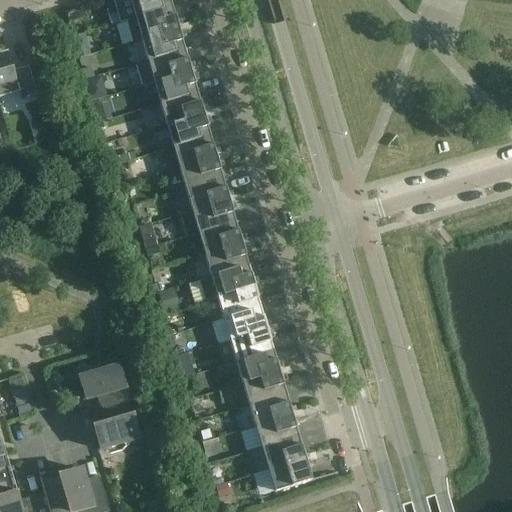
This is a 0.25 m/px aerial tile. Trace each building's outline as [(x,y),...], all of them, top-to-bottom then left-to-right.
[(134,20),(170,9),(167,0),(120,0),(112,3),(118,25),(125,23),(134,20)] [(177,31),(170,9),(134,20),(125,23),(132,44),(140,41),(177,31)] [(140,41),(147,63),(183,52),(177,31),(140,41)] [(83,35),(71,38),(74,48),(86,45),(83,35)] [(183,52),(147,63),(135,66),(142,88),(153,84),(189,74),(183,52)] [(7,55),(0,57),(0,99),(18,94),(20,101),(37,96),(28,67),(12,72),(7,55)] [(91,69),(81,71),(84,80),(93,77),(91,69)] [(153,84),(159,106),(196,95),(189,74),(153,84)] [(202,117),(196,95),(159,106),(166,127),(202,117)] [(92,108),(96,123),(106,120),(101,105),(92,108)] [(172,149),(208,138),(202,117),(166,127),(172,149)] [(35,146),(50,141),(56,140),(51,121),(30,127),(35,146)] [(208,138),(172,149),(160,152),(167,174),(178,170),(215,160),(208,138)] [(128,174),(141,168),(135,154),(122,160),(128,174)] [(221,181),(215,160),(178,170),(185,192),(221,181)] [(227,203),(221,181),(185,192),(191,213),(227,203)] [(230,198),(232,215),(245,214),(246,222),(261,221),(258,195),(230,198)] [(227,203),(191,213),(180,217),(186,238),(197,235),(234,224),(227,203)] [(150,235),(172,231),(168,215),(146,220),(150,235)] [(234,224),(197,235),(204,256),(240,246),(234,224)] [(154,238),(142,241),(145,250),(156,247),(154,238)] [(240,246),(204,256),(210,278),(246,267),(240,246)] [(145,250),(147,258),(159,255),(156,247),(145,250)] [(210,278),(199,281),(205,303),(216,299),(253,289),(246,267),(210,278)] [(253,289),(216,299),(223,321),(259,310),(253,289)] [(170,290),(158,294),(163,314),(175,310),(170,290)] [(211,324),(218,346),(229,342),(265,332),(259,310),(223,321),(211,324)] [(265,332),(229,342),(235,364),(272,353),(265,332)] [(27,349),(31,363),(48,359),(45,344),(27,349)] [(272,353),(235,364),(242,385),(278,374),(272,353)] [(123,389),(117,368),(111,370),(96,366),(94,375),(78,380),(84,400),(98,396),(102,411),(126,404),(122,389),(123,389)] [(278,374),(242,385),(248,407),(284,396),(278,374)] [(284,396),(248,407),(254,428),(291,417),(284,396)] [(138,439),(132,418),(131,419),(126,404),(102,411),(106,426),(93,430),(99,451),(115,446),(121,453),(132,441),(138,439)] [(291,417),(254,428),(261,450),(297,439),(291,417)] [(208,431),(200,433),(203,442),(210,439),(208,431)] [(297,439),(261,450),(267,471),(303,460),(297,439)] [(45,470),(43,456),(29,457),(30,472),(45,470)] [(303,460),(267,471),(274,493),(310,482),(303,460)] [(0,471),(0,511),(32,511),(29,500),(17,503),(7,469),(0,471)] [(108,511),(99,479),(84,484),(80,471),(61,476),(60,476),(70,511),(108,511)] [(44,496),(29,500),(32,511),(70,511),(60,476),(61,476),(60,475),(40,481),(44,496)] [(214,487),(221,485),(219,478),(212,480),(214,487)] [(218,499),(225,497),(222,486),(215,488),(218,499)]
